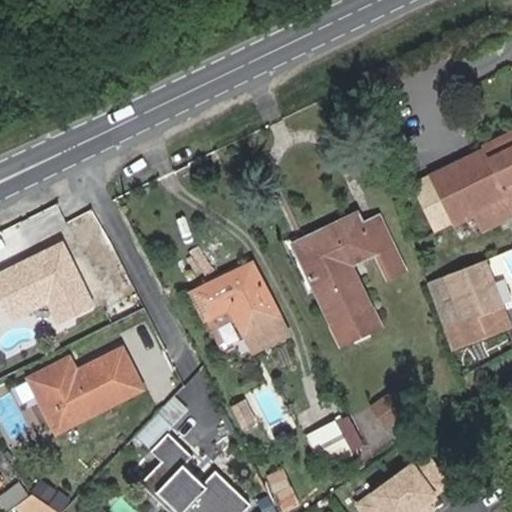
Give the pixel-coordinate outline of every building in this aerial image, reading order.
[(511,215),(511,201),(510,197),(511,195),(511,132),(487,144),(488,147),(434,174),(457,223),(477,213),(484,228),(511,215)] [(381,324),(353,265),(378,252),(391,277),(406,269),(380,216),(364,224),(358,213),(309,238),(318,256),(303,263),(343,343),(381,324)] [(54,320),(93,304),(66,235),(0,261),(0,309),(3,318),(46,301),(54,320)] [(303,263),(318,256),(309,238),(295,245),(303,263)] [(466,321),(503,307),(484,261),(447,276),(466,321)] [(256,353),(291,335),(255,262),(190,294),(205,321),(233,307),(256,353)] [(450,327),(466,321),(447,276),(433,281),(450,327)] [(32,377),(58,430),(143,388),(124,348),(75,371),(69,358),(32,377)] [(326,466),(351,453),(335,421),(310,434),(326,466)] [(247,511),(253,506),(217,472),(204,486),(185,468),(194,458),(169,435),(152,454),(164,464),(146,483),(164,500),(161,503),(169,511),(247,511)] [(429,501),(426,498),(433,493),(449,482),(427,451),(359,502),(366,511),(425,511),(433,507),(429,501)] [(161,503),(164,500),(146,483),(142,486),(161,503)] [(0,498),(7,508),(27,494),(20,484),(0,498)] [(429,501),(436,496),(433,493),(426,498),(429,501)] [(19,505),(28,511),(54,511),(32,496),(19,505)]
